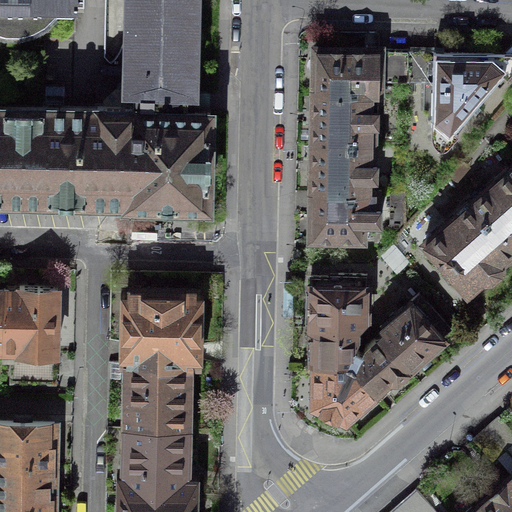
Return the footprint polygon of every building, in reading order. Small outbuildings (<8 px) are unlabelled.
[(127,0),(125,89),(133,90),(133,107),(97,106),(97,109),(0,106),(0,31),(5,33),(19,34),(32,31),(44,24),(54,14),(55,14),(73,14),(73,10),(74,10),(74,0),(0,0),(0,195),(101,198),(101,199),(114,200),(127,200),(127,203),(208,205),(210,111),(188,111),(188,101),(188,91),(195,91),(197,0),(127,0)] [(315,92),(379,93),(379,79),(408,80),(408,78),(409,50),(402,49),(379,49),(380,36),(366,36),(365,48),(316,47),(315,92)] [(436,50),(409,50),(408,78),(433,79),(433,82),(425,82),(425,107),(432,107),(431,132),(432,132),(432,138),(441,145),(509,67),(495,55),(494,54),(493,54),(492,53),(491,53),(439,52),(436,52),(436,50)] [(314,141),(372,142),(372,124),(378,124),(379,93),(315,92),(315,117),(314,141)] [(314,166),(313,191),(375,192),(375,191),(376,191),(377,161),(371,161),(372,142),(314,141),(314,166)] [(473,198),(511,242),(511,168),(510,166),(492,182),(473,198)] [(375,205),(375,192),(313,191),(312,228),(312,235),(363,236),(370,236),(370,221),(380,221),(380,205),(375,205)] [(391,209),(390,226),(404,227),(405,226),(405,192),(391,191),(391,209)] [(502,262),(511,252),(511,242),(473,198),(449,220),(424,242),(468,291),(484,277),(492,277),(500,269),(502,262)] [(309,327),(359,328),(366,320),(367,273),(344,273),(338,273),(338,276),(311,275),(309,327)] [(293,282),(283,281),(282,298),(282,315),(292,315),(293,282)] [(11,287),(3,287),(2,348),(18,348),(18,354),(11,354),(11,381),(55,382),(56,351),(58,286),(19,285),(19,287),(11,287)] [(127,361),(194,362),(196,289),(136,287),(128,287),(127,361)] [(379,333),(409,368),(413,365),(444,338),(442,336),(451,328),(419,292),(380,326),(383,330),(379,333)] [(358,329),(359,328),(309,327),(309,357),(310,360),(312,363),(351,364),(358,349),(354,348),(359,337),(358,329)] [(365,345),(362,352),(358,349),(351,364),(376,392),(379,390),(382,387),(384,391),(409,368),(379,333),(365,345)] [(125,426),(187,427),(189,363),(194,363),(194,362),(127,361),(125,421),(125,426)] [(351,414),(376,392),(351,364),(312,363),(312,364),(315,364),(315,370),(314,398),(314,400),(315,402),(316,403),(317,404),(318,405),(319,406),(320,407),(340,416),(342,417),(344,417),(345,417),(347,416),(349,415),(351,414)] [(493,421),(486,427),(506,450),(511,445),(511,430),(499,416),(493,421)] [(0,462),(54,464),(55,421),(23,420),(0,419),(0,462)] [(186,469),(187,427),(125,426),(125,431),(123,491),(191,493),(192,469),(186,469)] [(479,433),(473,439),(493,462),(506,450),(486,427),(479,433)] [(53,486),(54,464),(0,462),(0,507),(53,509),(53,486)] [(511,511),(511,475),(505,481),(505,480),(499,485),(493,490),(494,491),(477,506),(482,511),(511,511)] [(397,505),(388,511),(437,511),(416,488),(397,505)] [(190,511),(191,493),(123,491),(123,496),(122,511),(190,511)]
